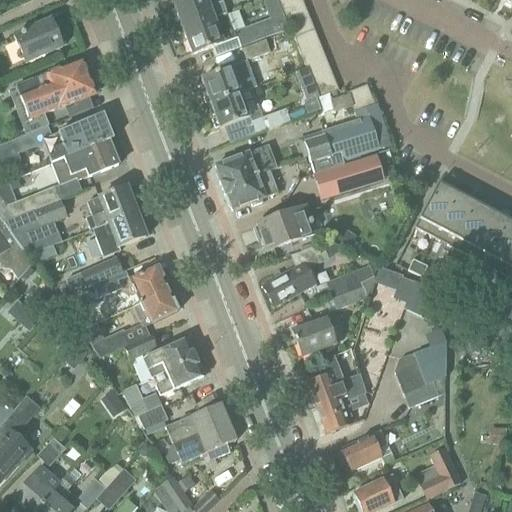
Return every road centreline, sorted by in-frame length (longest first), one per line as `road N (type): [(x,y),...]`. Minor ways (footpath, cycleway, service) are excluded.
road 1 (secondary): [(302,511),(108,0)]
road 2 (residential): [(315,0),(335,51),(379,75),(402,130),(511,194)]
